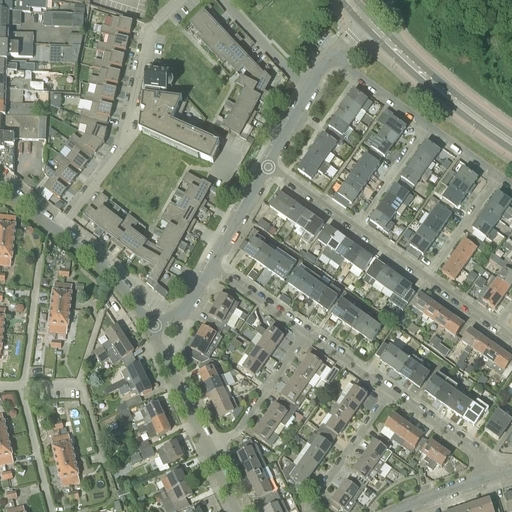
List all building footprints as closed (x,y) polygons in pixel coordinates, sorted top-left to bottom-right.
[(47,1),(42,0),(0,0),(0,11),(29,12),(29,8),(47,9),(47,1)] [(85,13),(85,5),(74,5),(74,13),(85,13)] [(209,6),(196,18),(212,34),(221,25),(216,20),(214,22),(206,14),(212,9),(209,6)] [(0,32),(9,33),(10,12),(0,11),(0,32)] [(53,27),(54,14),(44,13),(43,26),(53,27)] [(73,28),(73,16),(67,15),(54,14),(53,27),(73,28)] [(210,51),(219,42),(212,34),(196,18),(190,24),(199,34),(196,37),(210,51)] [(100,35),(109,37),(109,36),(127,41),(129,35),(130,35),(133,24),(113,19),(110,29),(102,27),(100,35)] [(227,50),(240,38),(237,35),(231,41),(224,33),(226,31),(221,25),(212,34),(219,42),(227,50)] [(0,44),(32,45),(33,34),(0,33),(0,44)] [(81,47),(83,36),(70,35),(69,47),(81,47)] [(96,51),(105,53),(123,57),(125,51),(126,52),(129,41),(127,41),(109,36),(109,37),(106,46),(98,44),(96,51)] [(240,38),(227,50),(242,66),(251,57),(246,52),(244,54),(237,46),(242,41),(240,38)] [(219,42),(210,51),(223,65),(226,62),(235,72),(242,66),(227,50),(219,42)] [(0,44),(0,62),(8,63),(8,58),(32,59),(32,45),(0,44)] [(77,65),(81,47),(69,47),(50,46),(49,64),(77,65)] [(92,68),(101,70),(119,74),(120,68),(122,69),(125,58),(123,57),(105,53),(102,63),(94,61),(92,68)] [(242,66),(244,68),(252,77),(257,82),(265,74),(270,70),(267,67),(261,73),(254,65),(256,63),(251,57),(242,66)] [(8,63),(0,62),(0,73),(25,73),(35,73),(35,65),(26,65),(26,63),(8,63)] [(244,68),(242,66),(235,72),(237,74),(244,68)] [(97,87),(115,91),(116,85),(118,85),(121,75),(119,74),(101,70),(98,80),(90,78),(88,85),(97,87)] [(31,81),(25,81),(25,73),(0,73),(0,90),(7,91),(23,91),(34,92),(34,90),(44,90),(43,85),(30,85),(31,81)] [(169,76),(146,73),(144,91),(145,91),(161,93),(167,94),(168,89),(169,89),(171,89),(172,87),(173,86),(173,84),(173,82),(171,81),(170,80),(169,80),(169,76)] [(257,82),(259,84),(253,95),(268,104),(272,97),(265,93),(272,81),(265,74),(257,82)] [(236,86),(242,89),(253,95),(259,84),(257,82),(252,77),(249,83),(241,78),(236,86)] [(93,104),(93,103),(111,108),(112,102),(114,102),(116,91),(115,91),(97,87),(94,96),(86,94),(84,102),(93,104)] [(236,106),(232,104),(227,102),(226,105),(242,114),(253,95),(242,89),(239,95),(241,97),(236,106)] [(23,105),(23,99),(23,91),(7,91),(0,90),(0,104),(6,104),(13,105),(23,105)] [(139,131),(212,162),(218,147),(213,144),(214,140),(177,124),(187,101),(160,98),(161,93),(145,91),(145,96),(143,96),(142,111),(146,112),(143,117),(141,116),(139,131)] [(354,92),(348,101),(361,111),(361,110),(366,113),(372,105),(354,92)] [(266,107),(268,104),(253,95),(242,114),(253,120),(257,114),(254,112),(259,103),(266,107)] [(52,96),(51,107),(60,110),(61,96),(52,96)] [(361,111),(348,101),(341,110),(355,119),(361,111)] [(80,118),(107,125),(108,119),(110,119),(112,108),(111,108),(93,103),(93,104),(90,113),(82,111),(80,118)] [(6,104),(0,104),(0,117),(34,118),(35,106),(23,105),(13,105),(6,104)] [(224,121),(221,127),(225,130),(229,133),(229,134),(230,134),(230,133),(231,134),(242,114),(226,105),(224,108),(232,113),(227,122),(224,121)] [(355,119),(341,110),(335,118),(349,128),(355,119)] [(242,114),(231,134),(240,138),(246,142),(248,138),(242,135),(247,125),(250,127),(253,120),(242,114)] [(377,123),(385,129),(398,139),(406,129),(392,119),(391,121),(383,115),(377,123)] [(15,140),(46,141),(47,118),(34,118),(0,117),(0,136),(15,137),(15,140)] [(107,125),(80,118),(79,125),(87,127),(85,135),(104,144),(107,131),(105,131),(107,125)] [(349,128),(335,118),(329,127),(330,128),(327,132),(342,143),(345,137),(343,136),(349,128)] [(50,128),(49,135),(55,139),(58,134),(50,128)] [(398,139),(385,129),(378,139),(392,148),(398,139)] [(342,143),(327,132),(324,137),(323,135),(317,144),(330,153),(336,146),(338,148),(342,143)] [(69,142),(91,159),(94,154),(96,155),(104,144),(85,135),(80,141),(73,136),(69,142)] [(0,163),(14,176),(15,140),(15,137),(0,136),(0,163)] [(392,148),(378,139),(369,153),(380,161),(382,157),(384,159),(392,148)] [(91,159),(69,142),(64,147),(71,153),(65,160),(65,161),(80,172),(81,173),(88,164),(87,163),(91,159)] [(426,143),(419,153),(432,162),(439,153),(426,143)] [(330,153),(317,144),(311,153),(324,163),(330,153)] [(324,163),(311,153),(304,162),(317,171),(324,163)] [(380,161),(369,153),(359,166),(372,176),(380,165),(378,164),(380,161)] [(432,162),(419,153),(413,161),(426,170),(432,162)] [(76,177),(80,172),(65,161),(65,160),(59,155),(54,161),(61,166),(55,174),(69,186),(71,187),(78,178),(76,177)] [(432,174),(426,170),(413,161),(407,170),(420,179),(426,183),(432,174)] [(451,164),(446,161),(442,167),(447,171),(451,164)] [(317,171),(304,162),(298,171),(311,181),(317,171)] [(66,191),(69,186),(55,174),(45,166),(45,176),(50,180),(44,188),(60,201),(67,192),(66,191)] [(372,176),(359,166),(352,176),(365,185),(372,176)] [(420,179),(407,170),(401,179),(403,180),(400,184),(411,192),(420,179)] [(457,179),(457,180),(470,190),(477,180),(464,170),(459,177),(451,171),(449,174),(457,179)] [(203,183),(202,183),(203,182),(202,181),(202,182),(187,174),(182,182),(191,187),(186,195),(178,191),(176,194),(192,203),(203,183)] [(365,185),(352,176),(345,186),(358,195),(365,185)] [(32,189),(36,185),(27,178),(23,182),(32,189)] [(470,190),(457,180),(450,190),(463,200),(470,190)] [(212,188),(203,183),(192,203),(204,209),(207,203),(204,201),(210,192),(216,196),(218,192),(212,188)] [(411,192),(400,184),(397,188),(395,187),(389,196),(407,209),(413,199),(408,196),(411,192)] [(358,195),(345,186),(338,196),(336,194),(332,201),(346,210),(350,205),(351,205),(358,195)] [(463,200),(450,190),(440,203),(452,212),(455,209),(456,209),(463,200)] [(107,223),(119,208),(116,206),(110,214),(103,208),(109,200),(101,194),(91,208),(90,207),(89,208),(90,208),(90,209),(107,223)] [(170,205),(165,213),(181,222),(192,203),(176,194),(174,197),(183,201),(178,209),(170,205)] [(278,214),(288,200),(279,194),(270,207),(278,214)] [(498,194),(491,203),(511,217),(511,211),(508,208),(511,203),(498,194)] [(407,209),(389,196),(383,204),(396,214),(396,213),(401,217),(407,209)] [(287,220),(296,207),(288,200),(278,214),(287,220)] [(181,222),(193,228),(196,222),(194,220),(199,211),(205,215),(207,211),(204,209),(192,203),(181,222)] [(452,212),(440,203),(431,217),(444,226),(451,216),(450,215),(452,212)] [(511,217),(491,203),(485,212),(498,221),(502,217),(509,221),(511,217)] [(396,214),(383,204),(376,213),(389,223),(396,214)] [(296,226),(305,213),(296,207),(287,220),(296,226)] [(119,208),(107,223),(125,237),(136,222),(129,216),(123,224),(115,218),(121,210),(119,208)] [(97,237),(107,223),(90,209),(82,219),(82,220),(88,224),(90,222),(98,228),(94,234),(97,237)] [(498,221),(485,212),(479,221),(492,230),(498,221)] [(171,241),(181,222),(165,213),(161,221),(169,226),(165,234),(156,229),(154,232),(171,241)] [(305,232),(314,219),(305,213),(296,226),(305,232)] [(394,226),(389,223),(376,213),(370,222),(388,235),(394,226)] [(444,226),(431,217),(424,227),(437,237),(444,226)] [(7,218),(4,242),(14,244),(16,226),(17,219),(7,218)] [(270,225),(261,219),(257,226),(266,232),(270,225)] [(314,219),(305,232),(305,233),(300,240),(307,245),(312,238),(314,239),(323,225),(314,219)] [(497,234),(492,230),(479,221),(472,230),(486,239),(486,238),(491,242),(497,234)] [(142,250),(148,243),(150,241),(143,236),(142,238),(133,231),(139,224),(136,222),(125,237),(142,250)] [(189,235),(193,228),(181,222),(171,241),(186,250),(188,246),(181,242),(186,233),(189,235)] [(111,242),(117,247),(125,237),(107,223),(97,237),(100,239),(104,233),(113,240),(111,242)] [(276,231),(271,227),(268,233),(273,236),(276,231)] [(437,237),(424,227),(417,237),(430,246),(437,237)] [(31,236),(34,232),(29,228),(26,231),(31,236)] [(327,248),(336,235),(327,228),(318,241),(327,248)] [(160,260),(171,241),(154,232),(153,235),(161,240),(157,248),(148,243),(142,250),(160,260)] [(330,261),(345,241),(336,235),(327,248),(322,255),(330,261)] [(464,241),(456,252),(469,261),(477,250),(481,253),(485,247),(471,236),(466,242),(464,241)] [(131,264),(136,258),(142,250),(125,237),(117,247),(123,251),(125,249),(133,255),(128,261),(131,264)] [(430,246),(417,237),(406,252),(417,261),(422,255),(423,256),(430,246)] [(184,253),(186,250),(171,241),(160,260),(171,267),(175,260),(172,259),(177,249),(184,253)] [(244,255),(254,261),(263,248),(254,241),(244,255)] [(344,260),(354,247),(345,241),(330,261),(339,267),(344,260)] [(14,244),(4,242),(1,267),(11,268),(11,261),(12,261),(14,244)] [(511,248),(506,243),(503,247),(509,252),(511,248)] [(353,267),(363,254),(354,247),(344,260),(353,267)] [(263,248),(254,261),(264,268),(273,255),(263,248)] [(154,271),(160,260),(142,250),(136,258),(149,265),(148,268),(154,271)] [(469,261),(456,252),(449,263),(462,271),(469,261)] [(372,260),(363,254),(353,267),(362,273),(372,260)] [(273,255),(264,268),(274,275),(283,262),(273,255)] [(489,260),(496,265),(499,260),(492,255),(489,260)] [(312,256),(309,261),(313,264),(317,259),(312,256)] [(289,258),(286,262),(294,267),(297,263),(289,258)] [(171,267),(160,260),(154,271),(149,280),(157,285),(165,271),(168,273),(171,267)] [(283,262),(274,275),(284,282),(293,269),(283,262)] [(376,282),(385,269),(376,263),(367,276),(376,282)] [(462,271),(449,263),(442,273),(454,282),(462,271)] [(511,269),(507,266),(504,271),(497,281),(510,289),(511,286),(511,269)] [(384,289),(394,276),(385,269),(376,282),(384,289)] [(252,271),(248,277),(253,281),(258,275),(252,271)] [(288,285),(298,292),(307,279),(297,272),(288,285)] [(311,273),(307,279),(298,292),(308,299),(320,281),(321,280),(311,273)] [(393,295),(403,282),(394,276),(384,289),(393,295)] [(158,286),(157,285),(149,280),(147,284),(155,291),(158,286)] [(320,281),(308,299),(318,306),(330,288),(320,281)] [(490,291),(502,300),(510,289),(497,281),(490,291)] [(403,282),(393,295),(408,305),(415,295),(410,291),(412,288),(403,282)] [(51,308),(61,309),(63,285),(55,284),(54,291),(53,291),(51,308)] [(61,309),(70,310),(72,293),(71,293),(72,286),(63,285),(61,309)] [(159,286),(158,286),(155,291),(165,299),(168,295),(159,287),(159,286)] [(331,286),(330,288),(318,306),(327,313),(341,293),(336,289),(331,286)] [(502,300),(490,291),(486,288),(478,299),(479,299),(476,302),(485,309),(488,305),(495,311),(502,300)] [(99,301),(102,290),(96,289),(94,300),(99,301)] [(220,295),(214,306),(232,316),(238,305),(220,295)] [(413,307),(423,315),(432,302),(421,295),(413,307)] [(332,315),(342,322),(351,309),(341,302),(332,315)] [(432,302),(423,315),(434,322),(442,310),(432,302)] [(232,316),(214,306),(210,313),(212,314),(207,323),(222,331),(226,333),(230,328),(227,326),(232,316)] [(58,334),(61,309),(51,308),(49,325),(50,326),(49,333),(58,334)] [(61,309),(58,334),(66,335),(67,327),(68,327),(70,310),(61,309)] [(351,309),(342,322),(351,329),(361,316),(351,309)] [(442,310),(434,322),(444,330),(453,317),(442,310)] [(361,316),(351,329),(361,336),(370,323),(361,316)] [(453,317),(444,330),(455,337),(464,325),(453,317)] [(222,331),(207,323),(204,328),(203,327),(197,339),(210,346),(216,335),(219,337),(222,331)] [(370,323),(361,336),(371,343),(380,330),(370,323)] [(87,365),(97,358),(125,340),(117,327),(106,335),(110,341),(93,351),(92,349),(87,365)] [(415,327),(411,333),(415,336),(419,330),(415,327)] [(259,335),(276,348),(284,338),(271,329),(268,334),(262,330),(259,335)] [(468,347),(464,352),(469,355),(472,350),(481,337),(471,330),(462,342),(468,347)] [(257,349),(270,358),(276,348),(259,335),(258,336),(264,339),(257,349)] [(430,343),(433,346),(438,339),(434,337),(430,343)] [(481,337),(472,350),(483,357),(491,345),(481,337)] [(210,346),(197,339),(191,349),(194,351),(190,357),(202,364),(209,360),(204,357),(210,346)] [(450,352),(440,344),(442,342),(438,339),(433,346),(432,347),(439,352),(445,358),(450,352)] [(125,340),(97,358),(101,363),(117,352),(121,359),(122,360),(133,352),(125,340)] [(250,359),(262,368),(270,358),(257,349),(251,344),(243,355),(250,359)] [(380,362),(391,369),(400,355),(390,349),(383,345),(375,356),(381,361),(380,362)] [(491,345),(483,357),(489,361),(485,366),(490,370),(493,365),(502,352),(491,345)] [(307,354),(314,359),(318,354),(311,349),(307,354)] [(511,359),(502,352),(493,365),(504,373),(502,377),(506,380),(511,371),(511,362),(511,361),(511,359)] [(400,355),(391,369),(400,376),(409,362),(400,355)] [(315,376),(319,379),(327,369),(309,356),(302,367),(315,376)] [(413,357),(409,362),(400,376),(410,382),(419,369),(423,364),(413,357)] [(262,368),(250,359),(242,370),(255,378),(262,368)] [(199,374),(204,385),(218,379),(213,367),(215,366),(213,363),(210,362),(198,368),(201,373),(199,374)] [(61,377),(67,367),(65,365),(58,375),(61,377)] [(119,391),(145,378),(139,365),(127,371),(122,374),(126,381),(116,386),(119,391)] [(315,376),(302,367),(295,377),(307,386),(315,376)] [(330,386),(340,372),(334,368),(324,381),(330,386)] [(419,369),(410,382),(420,389),(429,376),(419,369)] [(349,376),(343,371),(340,377),(346,381),(349,376)] [(425,393),(434,399),(447,381),(438,374),(425,393)] [(223,377),(218,379),(204,385),(209,397),(224,390),(228,388),(223,377)] [(312,389),(307,386),(295,377),(288,387),(305,399),(312,389)] [(135,389),(139,397),(139,398),(152,392),(145,378),(119,391),(121,396),(131,392),(130,391),(135,389)] [(484,378),(479,384),(483,387),(488,381),(484,378)] [(447,381),(434,399),(444,406),(454,393),(457,388),(447,381)] [(305,399),(288,387),(281,397),(282,398),(279,402),(295,413),(305,399)] [(354,388),(347,398),(360,408),(368,397),(354,388)] [(224,390),(209,397),(215,408),(229,401),(224,390)] [(454,393),(444,406),(454,413),(463,400),(454,393)] [(17,407),(14,395),(9,397),(8,396),(1,398),(4,408),(11,406),(11,408),(17,407)] [(360,408),(347,398),(339,408),(353,418),(360,408)] [(229,401),(215,408),(220,419),(237,410),(232,399),(229,401)] [(463,400),(454,413),(464,420),(473,407),(463,400)] [(128,410),(135,407),(132,401),(125,404),(128,410)] [(295,413),(279,402),(277,406),(275,405),(268,415),(280,424),(285,428),(292,417),(295,413)] [(116,409),(119,415),(128,410),(125,404),(116,409)] [(137,430),(164,418),(158,404),(140,413),(144,420),(135,424),(137,430)] [(473,407),(464,420),(474,427),(483,414),(473,407)] [(353,418),(339,408),(333,418),(346,428),(353,418)] [(128,410),(119,415),(123,424),(133,419),(128,410)] [(511,425),(511,419),(510,422),(498,414),(486,431),(499,441),(510,424),(511,425)] [(280,424),(268,415),(260,425),(273,434),(280,424)] [(384,428),(394,435),(404,422),(394,415),(384,428)] [(3,416),(0,416),(0,441),(9,439),(5,423),(4,423),(3,416)] [(170,431),(164,418),(137,430),(140,435),(154,429),(158,437),(170,431)] [(346,428),(333,418),(326,428),(323,426),(319,431),(334,442),(337,437),(339,438),(346,428)] [(404,422),(394,435),(391,440),(402,448),(414,429),(404,422)] [(277,438),(273,434),(260,425),(253,436),(270,448),(277,438)] [(414,429),(402,448),(411,455),(424,436),(414,429)] [(124,436),(121,431),(111,436),(113,441),(124,436)] [(334,442),(319,431),(315,436),(314,435),(307,444),(312,448),(311,448),(325,458),(332,448),(331,446),(334,442)] [(66,462),(75,460),(71,444),(69,435),(60,437),(66,462)] [(379,436),(375,442),(385,449),(389,443),(379,436)] [(56,464),(66,462),(60,437),(52,439),(53,447),(56,464)] [(9,439),(0,441),(0,444),(5,466),(14,464),(12,456),(13,456),(9,439)] [(257,460),(262,458),(257,446),(254,447),(251,441),(239,447),(242,453),(237,455),(242,467),(257,460)] [(367,452),(381,461),(385,464),(393,454),(385,449),(375,442),(374,441),(367,452)] [(429,465),(432,461),(440,449),(430,441),(429,443),(426,441),(418,452),(426,457),(423,461),(429,465)] [(141,453),(151,448),(148,442),(138,447),(141,453)] [(168,464),(183,458),(176,443),(157,452),(160,457),(155,460),(161,473),(170,469),(168,464)] [(151,448),(141,453),(144,459),(144,460),(154,456),(151,448)] [(325,458),(311,448),(304,458),(318,468),(325,458)] [(440,449),(432,461),(442,469),(451,456),(440,449)] [(282,453),(277,450),(274,454),(279,458),(282,453)] [(381,461),(367,452),(360,461),(373,471),(381,461)] [(131,457),(132,464),(143,462),(141,454),(131,457)] [(262,458),(257,460),(242,467),(247,477),(262,470),(267,467),(262,458)] [(318,468),(304,458),(297,468),(311,478),(318,468)] [(79,476),(75,460),(66,462),(71,486),(80,484),(78,476),(79,476)] [(373,471),(360,461),(353,472),(354,473),(351,478),(366,488),(369,483),(372,486),(376,480),(374,479),(377,474),(373,471)] [(71,486),(66,462),(56,464),(60,480),(61,480),(63,488),(71,486)] [(311,478),(297,468),(292,465),(289,469),(282,472),(287,483),(290,481),(292,480),(298,484),(302,487),(304,488),(311,478)] [(407,473),(402,469),(399,474),(405,477),(407,473)] [(262,470),(247,477),(253,489),(268,482),(262,470)] [(162,496),(187,484),(181,472),(162,481),(161,482),(164,489),(154,494),(156,498),(162,496)] [(128,484),(122,478),(117,482),(123,488),(128,484)] [(366,488),(351,478),(347,483),(346,482),(339,492),(352,502),(359,491),(362,493),(366,488)] [(268,482),(253,489),(258,500),(260,500),(262,505),(279,497),(274,485),(270,487),(268,482)] [(187,484),(162,496),(164,500),(170,498),(176,511),(178,511),(189,507),(186,500),(187,499),(188,500),(192,498),(192,497),(193,497),(187,484)] [(349,511),(355,504),(352,502),(339,492),(331,502),(345,511),(349,511)] [(511,511),(511,495),(503,497),(507,511),(511,511)] [(282,496),(279,497),(262,505),(265,510),(263,511),(281,511),(278,504),(285,501),(282,496)] [(493,511),(490,500),(477,504),(479,511),(493,511)]
